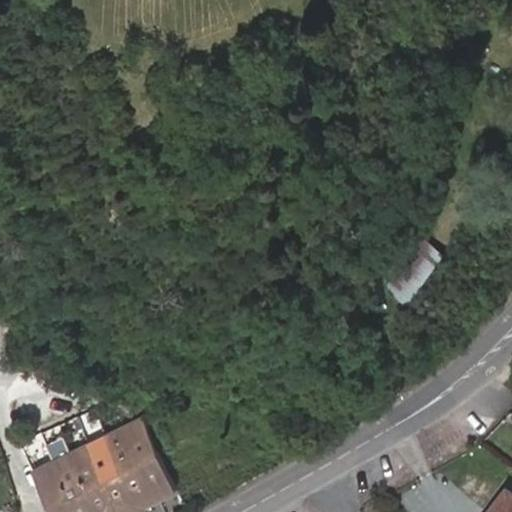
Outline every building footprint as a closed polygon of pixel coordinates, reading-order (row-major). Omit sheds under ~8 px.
[(425,236),(393,282),(414,296),(445,249),(425,236)] [(112,511),(172,485),(143,423),(106,441),(121,474),(104,482),(89,448),(35,474),(52,511),(112,511)] [(121,474),(106,441),(89,448),(104,482),(121,474)] [(137,506),(174,489),(172,485),(112,511),(133,511),(139,509),(137,506)] [(511,511),(511,496),(510,495),(496,511),(511,511)]
